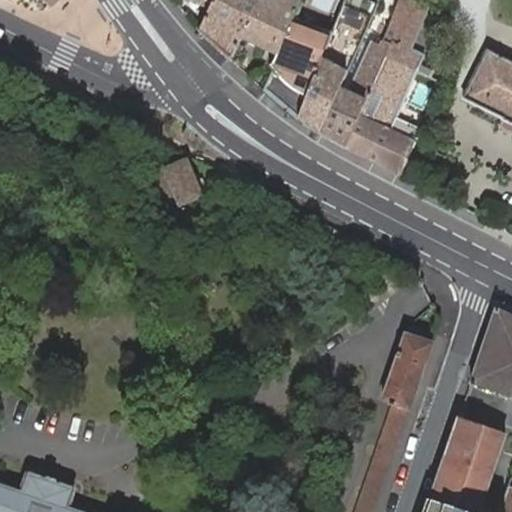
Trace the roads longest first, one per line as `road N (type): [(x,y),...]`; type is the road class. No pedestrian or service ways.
road 1 (secondary): [(493,271),(280,160),(209,108),(186,79)]
road 2 (residential): [(493,271),(405,511)]
road 3 (tertiary): [(0,26),(143,92),(160,94),(186,79)]
